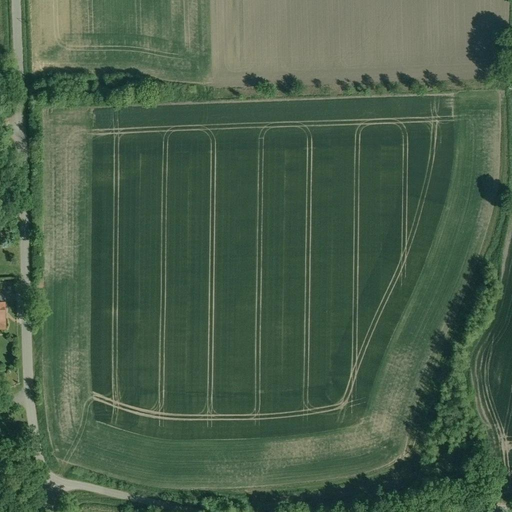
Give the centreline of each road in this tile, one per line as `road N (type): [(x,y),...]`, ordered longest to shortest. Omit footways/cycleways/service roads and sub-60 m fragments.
road 1 (unclassified): [(44,481),(30,401),(19,129)]
road 2 (unclassified): [(44,481),(190,511)]
road 3 (unclassified): [(19,129),(16,0)]
